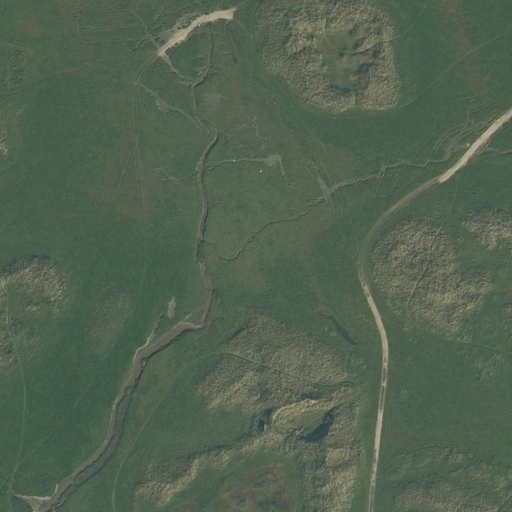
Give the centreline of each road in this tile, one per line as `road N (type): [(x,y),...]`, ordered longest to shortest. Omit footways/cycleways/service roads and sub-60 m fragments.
road 1 (track): [(169,34),(134,89),(144,207),(130,325),(90,393),(0,495)]
road 2 (track): [(511,111),(362,243),(358,269),(394,325),(400,352),(380,410),(369,511)]
road 3 (track): [(233,0),(244,55),(324,170),(342,247),(369,294)]
road 4 (track): [(169,34),(83,45),(0,33)]
